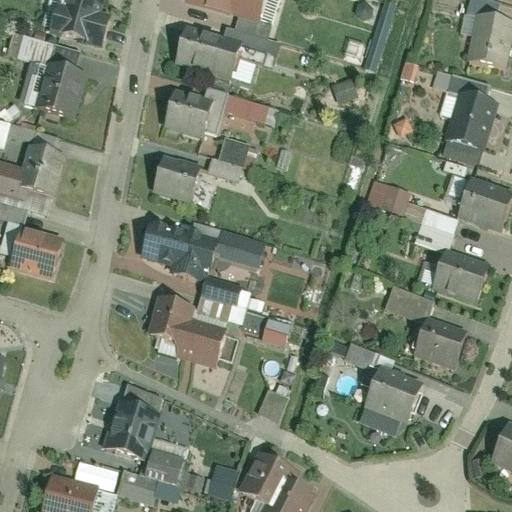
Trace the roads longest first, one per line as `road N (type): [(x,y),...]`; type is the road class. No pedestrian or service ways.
road 1 (residential): [(7,511),(30,424),(99,263),(148,0)]
road 2 (residential): [(511,321),(476,418),(419,497)]
